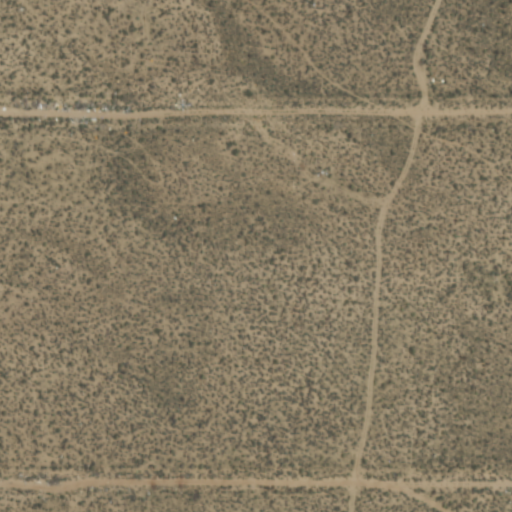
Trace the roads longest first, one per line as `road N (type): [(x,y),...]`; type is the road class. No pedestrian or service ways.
road 1 (residential): [(0,113),(511,110)]
road 2 (residential): [(0,485),(511,484)]
